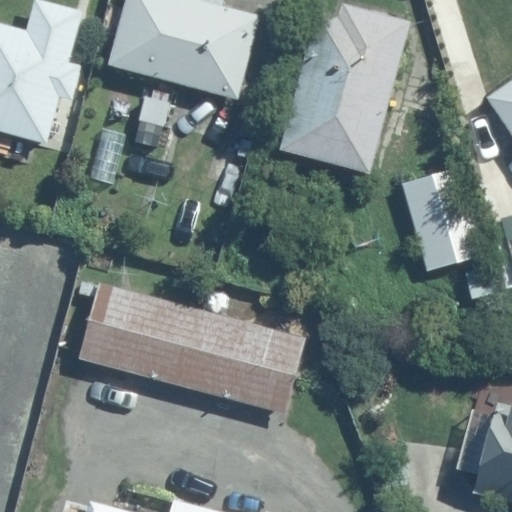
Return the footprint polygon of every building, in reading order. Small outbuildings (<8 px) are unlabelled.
[(188,0),(123,0),(108,67),(247,99),(266,18),(188,0)] [(319,12),(281,149),(369,173),(410,24),(343,5),(339,17),(319,12)] [(511,77),(481,96),(511,146),(511,77)] [(464,167),(405,183),(428,269),(488,253),(464,167)] [(511,216),(503,219),(511,257),(511,216)] [(205,300),(102,273),(80,349),(187,378),(205,300)] [(308,328),(205,300),(187,378),(288,407),(308,328)] [(511,408),(472,400),(458,468),(481,473),(475,500),(511,507),(511,408)] [(298,511),(299,509),(269,502),(267,511),(176,488),(172,506),(93,486),(92,495),(68,490),(62,511),(298,511)]
